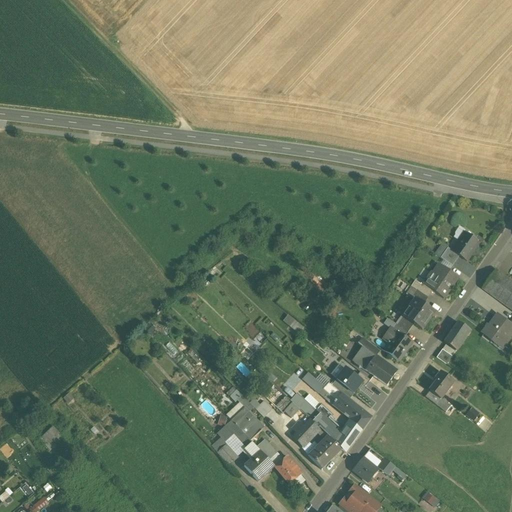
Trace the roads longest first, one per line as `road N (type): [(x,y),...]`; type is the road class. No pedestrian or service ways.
road 1 (secondary): [(0,114),(298,151),(511,192)]
road 2 (residential): [(313,511),(511,227)]
road 3 (track): [(188,149),(177,114),(66,0)]
